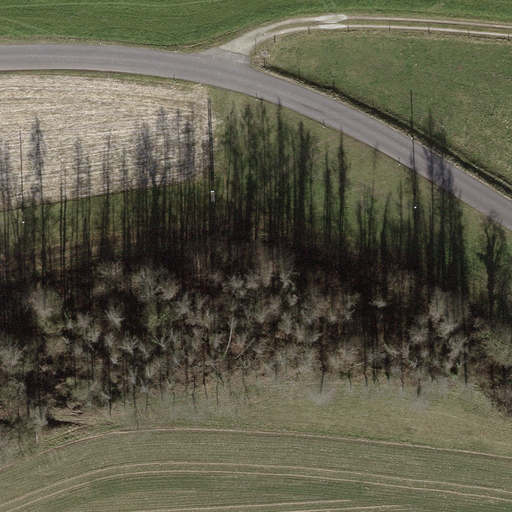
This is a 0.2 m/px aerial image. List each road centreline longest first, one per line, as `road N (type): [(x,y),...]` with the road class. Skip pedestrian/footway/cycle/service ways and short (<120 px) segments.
road 1 (tertiary): [(511,217),(394,140),(217,66),(99,54),(0,57)]
road 2 (track): [(217,66),(280,27),(366,20),(511,33)]
